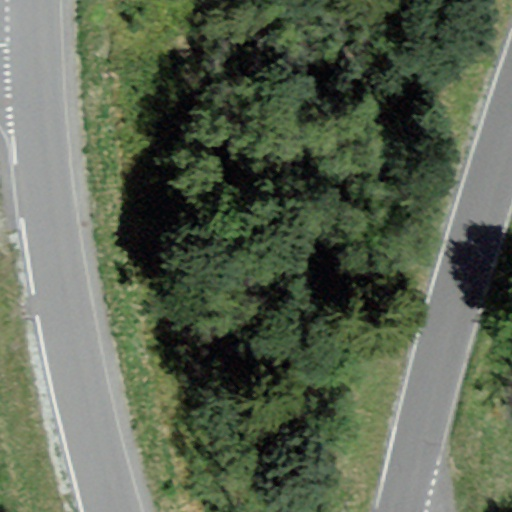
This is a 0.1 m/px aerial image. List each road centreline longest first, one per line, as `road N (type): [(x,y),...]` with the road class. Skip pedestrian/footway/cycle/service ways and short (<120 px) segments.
road 1 (unclassified): [(35,0),(48,199),(73,369),(112,511)]
road 2 (unclassified): [(403,511),(511,117)]
